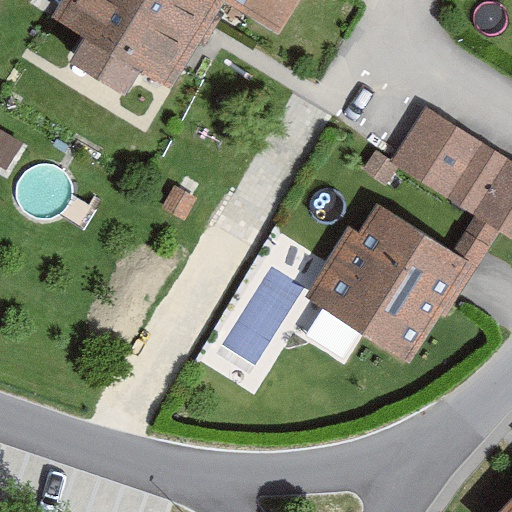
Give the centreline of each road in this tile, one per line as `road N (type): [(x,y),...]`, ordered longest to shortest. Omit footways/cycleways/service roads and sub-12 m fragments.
road 1 (unclassified): [(181,477),(367,467),(440,445)]
road 2 (unclassified): [(0,413),(181,477)]
